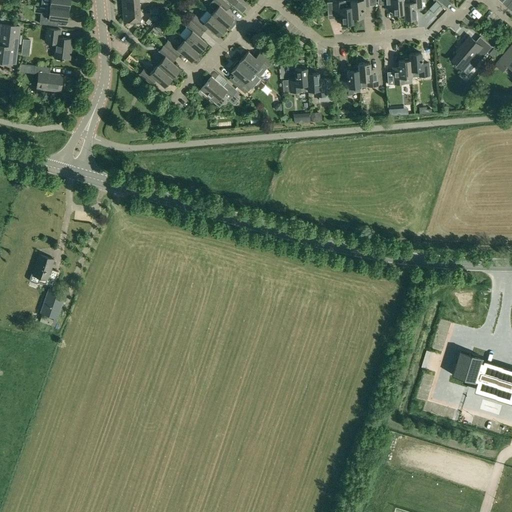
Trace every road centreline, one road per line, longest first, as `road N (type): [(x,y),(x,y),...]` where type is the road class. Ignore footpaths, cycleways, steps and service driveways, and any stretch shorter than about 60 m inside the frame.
road 1 (secondary): [(511,265),(338,246),(80,175)]
road 2 (residential): [(89,137),(134,148),(511,118)]
road 3 (residential): [(271,0),(320,42),(430,35),(472,0)]
road 4 (residential): [(170,102),(265,0)]
